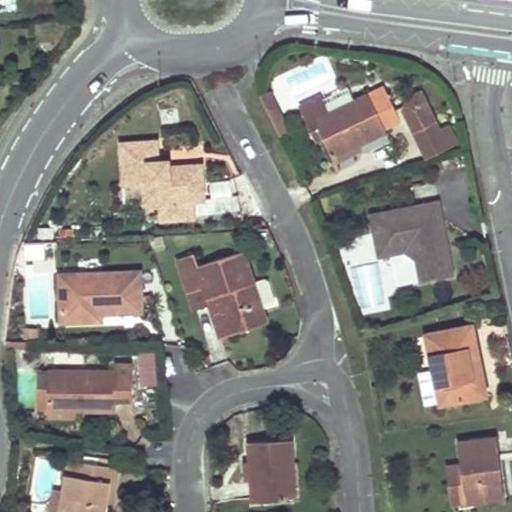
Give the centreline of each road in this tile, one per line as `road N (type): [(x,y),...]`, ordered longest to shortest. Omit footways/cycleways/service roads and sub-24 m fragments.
road 1 (residential): [(224,94),(306,255),(325,371)]
road 2 (unclassified): [(0,232),(41,136),(135,31)]
road 3 (unclassified): [(258,19),(491,45)]
road 4 (residential): [(189,511),(189,446),(204,414),(243,390),(325,371)]
road 5 (residential): [(511,233),(488,104),(491,45)]
road 6 (unclassified): [(511,24),(341,0)]
road 7 (residential): [(325,371),(348,416),(360,511)]
road 8 (unclassified): [(135,31),(158,47),(189,49),(239,38),(258,19)]
